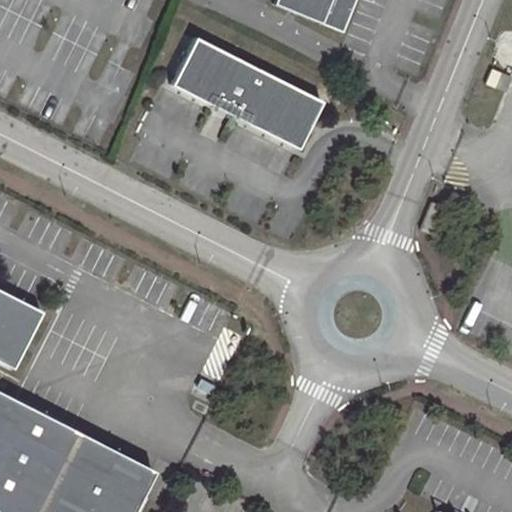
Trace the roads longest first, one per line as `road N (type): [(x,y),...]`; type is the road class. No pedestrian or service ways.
road 1 (unclassified): [(0,135),(305,286)]
road 2 (unclassified): [(481,0),(375,261)]
road 3 (unclassified): [(305,286),(299,334),(323,366),(372,373),(410,339)]
